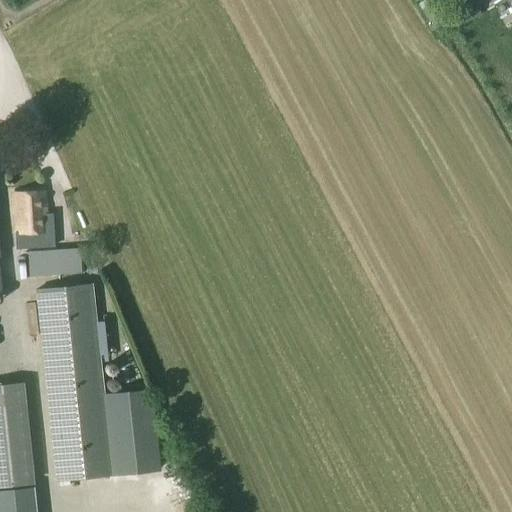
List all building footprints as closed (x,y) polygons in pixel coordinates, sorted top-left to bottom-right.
[(443,1),(422,12),(433,32),(451,22),(455,30),(481,15),(475,4),(451,17),(443,1)] [(457,39),(495,115),(511,106),(511,17),(509,12),(457,39)] [(511,118),(502,123),(508,134),(511,132),(511,118)] [(43,194),(12,197),(15,234),(18,234),(18,246),(32,245),(31,233),(46,231),(43,194)] [(82,276),(81,251),(25,254),(27,279),(82,276)] [(97,282),(39,287),(59,479),(115,473),(108,396),(97,282)] [(17,387),(0,388),(0,489),(26,487),(17,387)] [(153,469),(145,393),(108,396),(115,473),(153,469)] [(0,511),(34,511),(32,487),(0,490),(0,511)]
